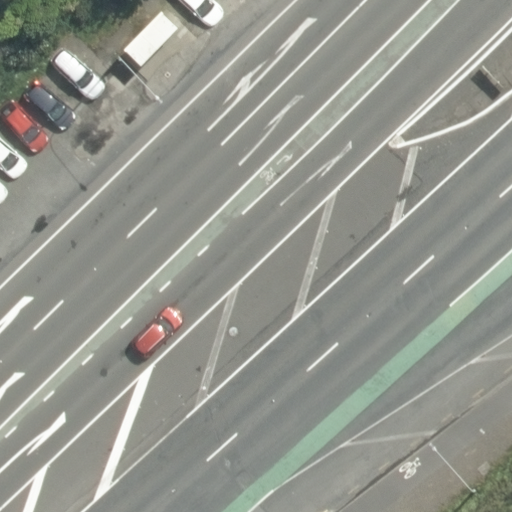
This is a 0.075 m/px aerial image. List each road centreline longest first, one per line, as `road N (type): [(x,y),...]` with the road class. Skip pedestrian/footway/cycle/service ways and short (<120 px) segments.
road 1 (primary): [(0,367),(367,0)]
road 2 (primary): [(511,192),(301,389)]
road 3 (trunk): [(511,298),(301,389)]
road 4 (primary): [(301,389),(159,511)]
